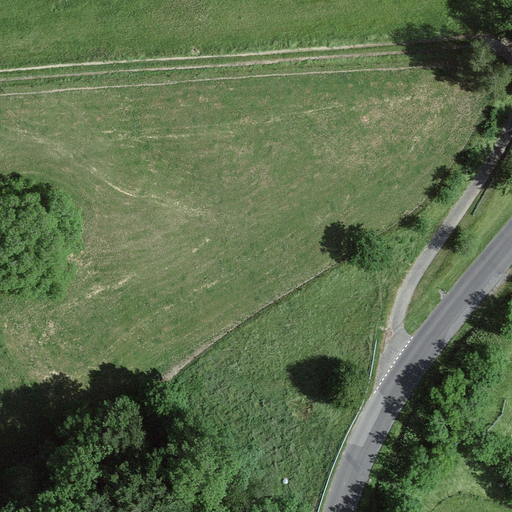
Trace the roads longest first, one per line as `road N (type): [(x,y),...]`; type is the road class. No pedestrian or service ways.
road 1 (tertiary): [(340,511),(394,388),(511,243)]
road 2 (track): [(394,388),(394,303),(511,127)]
